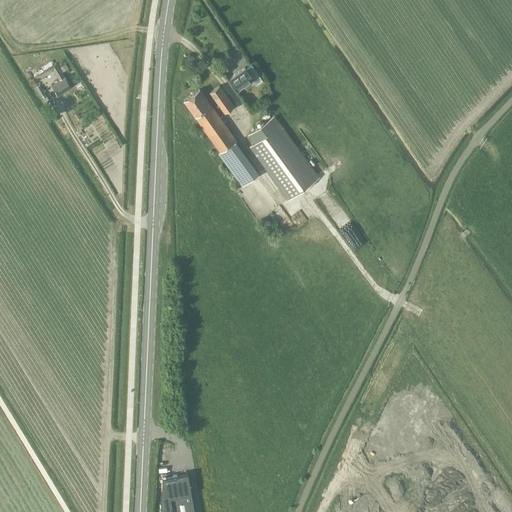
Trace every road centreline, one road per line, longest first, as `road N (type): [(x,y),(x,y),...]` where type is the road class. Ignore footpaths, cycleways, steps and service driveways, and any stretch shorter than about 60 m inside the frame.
road 1 (tertiary): [(140,511),(168,0)]
road 2 (unclassified): [(297,511),(441,194),(511,102)]
road 3 (track): [(303,194),(381,293),(420,313)]
road 4 (track): [(0,25),(17,46),(150,30)]
road 5 (track): [(67,511),(0,398)]
